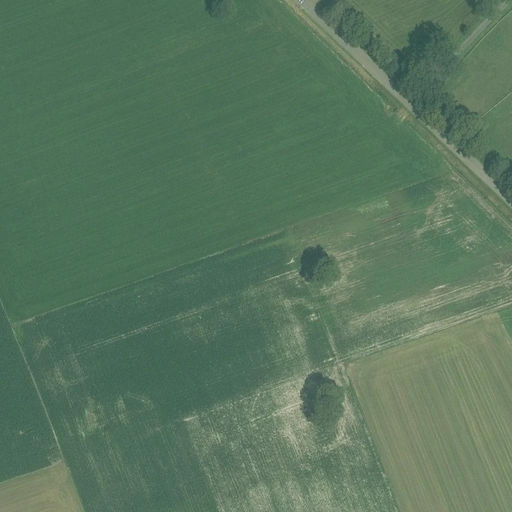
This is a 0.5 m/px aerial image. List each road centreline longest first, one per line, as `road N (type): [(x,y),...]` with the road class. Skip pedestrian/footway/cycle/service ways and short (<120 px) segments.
road 1 (unclassified): [(411,106),(301,0)]
road 2 (unclassified): [(411,106),(511,3)]
road 3 (unclassified): [(511,202),(411,106)]
